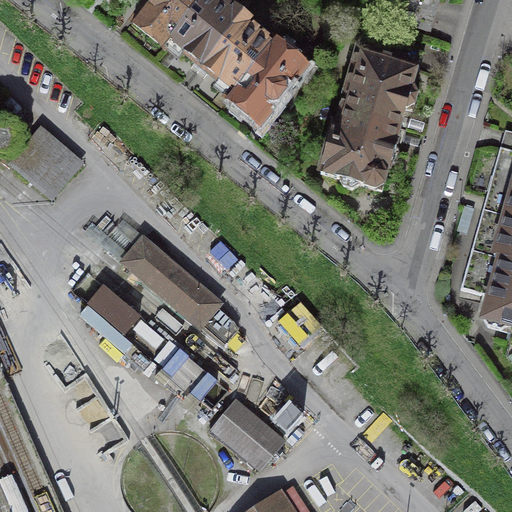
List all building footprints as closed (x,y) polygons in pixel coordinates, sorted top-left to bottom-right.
[(164,49),(203,0),(151,0),(133,23),(164,49)] [(241,19),(218,0),(203,0),(164,49),(166,50),(171,43),(186,55),(202,68),(241,19)] [(438,1),(435,0),(412,0),(404,11),(399,23),(429,32),(429,31),(437,2),(437,3),(438,1)] [(274,44),(241,19),(202,68),(217,80),(233,93),(228,99),(229,100),(274,44)] [(406,110),(413,112),(418,92),(412,90),(422,53),(380,41),(376,57),(359,52),(342,113),(400,129),(403,120),(406,110)] [(305,70),(274,44),(229,100),(260,126),(283,98),(305,70)] [(340,180),(340,182),(344,188),(353,191),(359,187),(359,186),(382,192),(397,140),(400,129),(342,113),(338,128),(335,127),(321,175),(340,180)] [(0,156),(3,157),(12,155),(19,148),(22,139),(20,130),(13,123),(4,120),(0,121),(0,156)] [(11,165),(52,200),(81,165),(63,149),(40,130),(11,165)] [(486,200),(472,251),(511,262),(511,134),(506,132),(501,149),(486,200)] [(54,204),(117,258),(141,230),(114,207),(78,177),(54,204)] [(223,348),(238,331),(233,324),(217,309),(220,306),(193,283),(143,241),(123,264),(223,348)] [(511,262),(472,251),(461,290),(490,298),(488,304),(484,320),(488,328),(511,334),(511,335),(506,356),(511,364),(511,262)] [(144,350),(156,336),(89,279),(77,293),(144,350)] [(213,408),(225,394),(159,338),(147,352),(213,408)] [(237,404),(213,431),(260,470),(271,457),(283,443),(237,404)] [(259,511),(306,511),(292,491),(259,511)]
